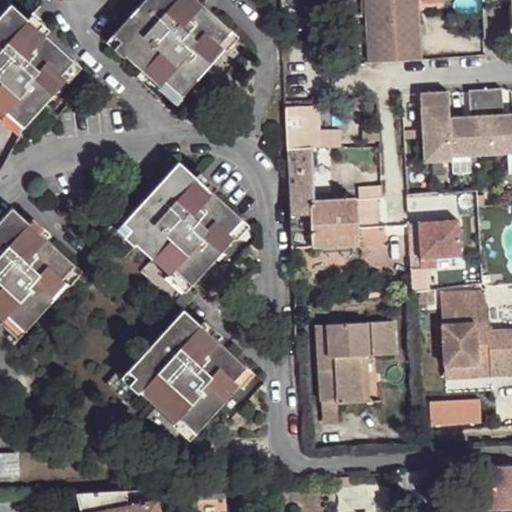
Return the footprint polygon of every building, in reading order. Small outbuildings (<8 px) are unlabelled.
[(0,15),(11,4),(6,0),(0,0),(0,120),(1,120),(3,117),(0,114),(0,15)] [(166,80),(181,94),(224,47),(219,42),(230,30),(196,0),(143,0),(113,33),(130,48),(126,53),(160,84),(166,80)] [(366,0),(367,12),(417,11),(416,0),(366,0)] [(61,76),(74,61),(40,30),(28,20),(11,4),(0,15),(0,114),(3,117),(8,112),(24,126),(66,80),(61,76)] [(368,62),(419,61),(417,11),(367,12),(368,62)] [(32,15),(28,20),(40,30),(43,25),(32,15)] [(238,36),(230,30),(219,42),(224,47),(226,49),(238,36)] [(122,58),(126,53),(130,48),(113,33),(106,42),(122,58)] [(81,68),(74,61),(61,76),(66,80),(68,81),(81,68)] [(174,103),(181,94),(166,80),(160,84),(157,88),(174,103)] [(496,92),(480,93),(485,157),(511,154),(511,116),(498,118),(496,92)] [(485,157),(480,93),(464,94),(465,120),(445,122),(448,160),(485,157)] [(445,122),(443,95),(425,97),(415,97),(415,111),(420,167),(448,165),(448,160),(445,122)] [(284,105),(286,148),(311,147),(317,147),(315,105),(284,105)] [(8,112),(3,117),(1,120),(17,134),(24,126),(8,112)] [(286,148),(290,246),(358,243),(356,199),(313,200),(311,147),(286,148)] [(176,268),(192,283),(235,236),(230,230),(242,218),(180,161),(125,221),(144,240),(138,246),(171,273),(176,268)] [(13,209),(0,222),(0,317),(4,321),(9,316),(26,331),(68,285),(62,280),(75,266),(13,209)] [(249,225),(242,218),(230,230),(235,236),(237,239),(249,225)] [(461,262),(458,220),(415,222),(417,265),(461,262)] [(126,235),(138,246),(144,240),(125,221),(119,227),(127,234),(126,235)] [(82,273),(75,266),(62,280),(68,285),(70,287),(82,273)] [(186,290),(192,283),(176,268),(171,273),(170,275),(186,290)] [(487,310),(439,314),(440,330),(451,329),(453,344),(441,345),(445,383),(511,377),(511,333),(489,335),(487,310)] [(184,311),(129,371),(145,386),(140,392),(174,424),(180,418),(196,433),(238,386),(233,382),(233,381),(246,367),(212,336),(201,326),(184,311)] [(9,316),(4,321),(2,324),(20,339),(26,331),(9,316)] [(326,341),(315,341),(320,403),(337,402),(337,406),(362,404),(358,356),(374,355),(395,354),(391,319),(326,323),(326,341)] [(205,322),(201,326),(212,336),(216,332),(205,322)] [(314,324),(315,341),(326,341),(326,323),(314,324)] [(451,329),(440,330),(441,345),(453,344),(451,329)] [(377,403),(374,355),(358,356),(362,404),(377,403)] [(253,374),(246,367),(233,381),(238,386),(240,388),(253,374)] [(145,386),(129,371),(122,379),(139,393),(140,392),(145,386)] [(190,440),(196,433),(180,418),(174,424),(173,425),(190,440)] [(19,452),(0,452),(0,475),(20,474),(19,452)] [(511,464),(478,466),(481,495),(457,495),(457,489),(433,490),(434,511),(488,511),(511,510),(511,464)] [(398,472),(398,493),(429,490),(428,470),(398,472)] [(350,475),(337,475),(338,485),(350,485),(350,475)] [(225,497),(224,482),(195,484),(196,499),(225,497)] [(159,499),(157,487),(78,492),(81,511),(92,511),(100,510),(99,506),(106,504),(107,509),(159,499)] [(161,511),(159,499),(107,509),(106,504),(99,506),(100,510),(92,511),(161,511)]
